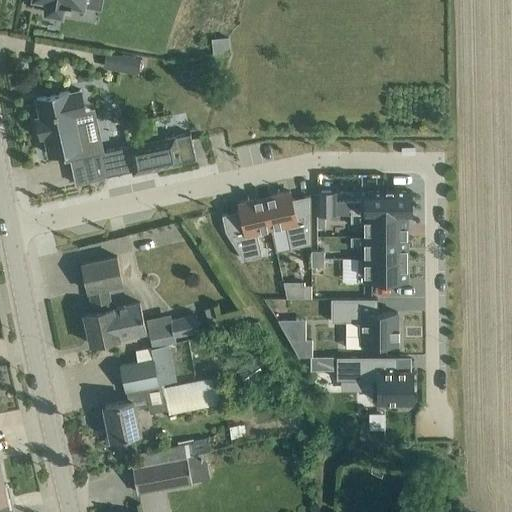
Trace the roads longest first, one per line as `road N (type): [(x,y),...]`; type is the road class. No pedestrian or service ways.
road 1 (residential): [(432,427),(433,160),(319,162),(8,228)]
road 2 (tertiary): [(8,228),(70,511)]
